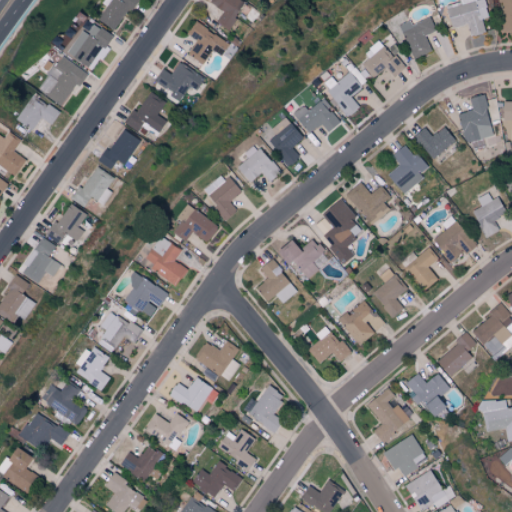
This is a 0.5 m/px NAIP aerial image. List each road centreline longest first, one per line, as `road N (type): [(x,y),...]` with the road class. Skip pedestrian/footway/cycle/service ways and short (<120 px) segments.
road 1 (residential): [(50,511),(246,246),(408,107),(447,82),(511,63)]
road 2 (residential): [(259,511),(328,416),(511,264)]
road 3 (residential): [(0,247),(176,0)]
road 4 (residential): [(217,284),(328,416),(390,511)]
